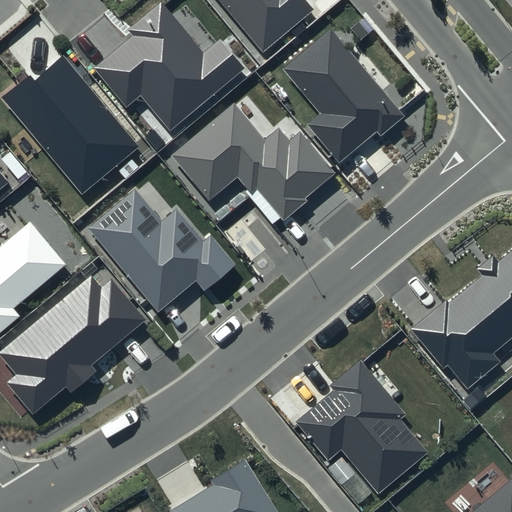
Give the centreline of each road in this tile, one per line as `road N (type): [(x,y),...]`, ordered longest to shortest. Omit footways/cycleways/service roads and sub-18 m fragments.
road 1 (residential): [(18,506),(218,376),(511,134)]
road 2 (residential): [(511,125),(407,0)]
